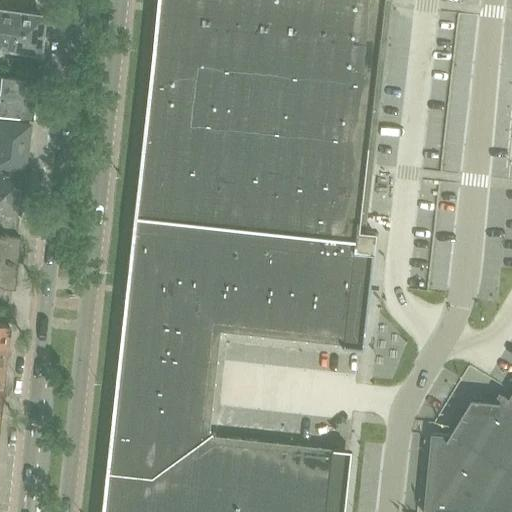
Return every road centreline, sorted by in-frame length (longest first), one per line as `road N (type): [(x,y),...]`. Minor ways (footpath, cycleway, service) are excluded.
road 1 (primary): [(69,511),(122,0)]
road 2 (unclassified): [(443,340),(463,289),(492,0)]
road 3 (primary): [(81,0),(48,305)]
road 4 (primary): [(48,305),(27,511)]
road 5 (unclassified): [(391,511),(409,405),(443,340)]
